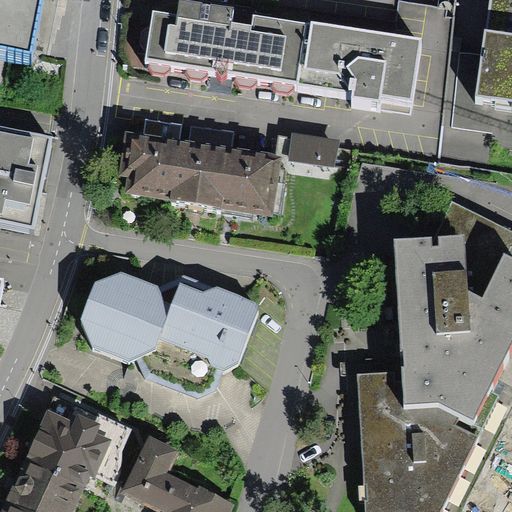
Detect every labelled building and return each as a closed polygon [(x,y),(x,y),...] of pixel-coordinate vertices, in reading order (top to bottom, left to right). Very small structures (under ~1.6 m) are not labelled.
[(53,0),(0,0),(0,73),(39,80),(42,63),(43,58),(53,0)] [(511,0),(488,0),(480,62),(511,66),(511,0)] [(153,80),(280,99),(291,28),(165,10),(153,80)] [(419,47),(291,28),(280,99),(409,119),(419,47)] [(511,130),(511,66),(480,62),(471,123),(511,130)] [(341,159),(343,132),(295,128),(293,155),(341,159)] [(118,192),(197,207),(208,146),(128,132),(118,192)] [(0,228),(32,235),(48,146),(0,136),(0,228)] [(249,152),(208,146),(197,207),(240,216),(249,152)] [(290,158),(249,152),(240,216),(281,224),(288,174),(290,158)] [(397,383),(352,388),(356,438),(360,511),(445,511),(511,365),(511,277),(503,273),(480,323),(464,319),(461,249),(389,255),(397,383)] [(273,306),(198,277),(179,289),(141,274),(106,284),(88,328),(103,357),(140,371),(163,356),(166,381),(221,403),(237,396),(273,306)] [(58,402),(31,458),(96,486),(121,432),(58,402)] [(222,511),(234,489),(149,448),(128,492),(160,507),(157,511),(222,511)] [(31,458),(5,511),(83,511),(96,486),(31,458)]
